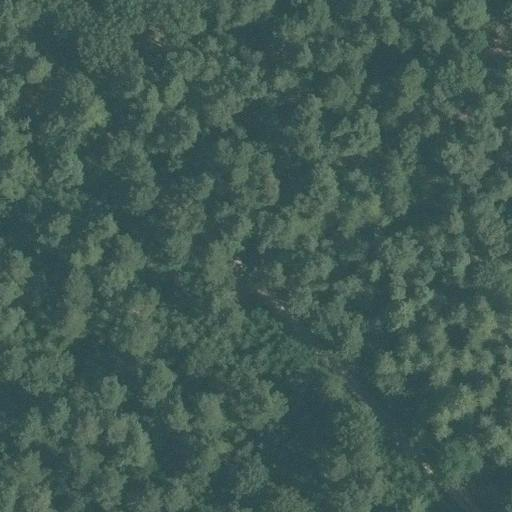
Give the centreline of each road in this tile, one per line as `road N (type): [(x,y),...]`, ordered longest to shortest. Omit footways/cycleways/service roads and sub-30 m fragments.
road 1 (track): [(26,37),(68,91),(469,511)]
road 2 (track): [(333,364),(469,302),(511,294)]
